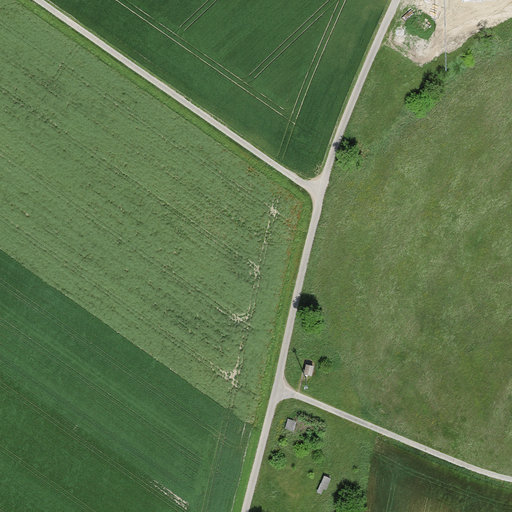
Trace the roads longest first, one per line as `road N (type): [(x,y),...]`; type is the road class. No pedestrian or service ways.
road 1 (unclassified): [(245,511),(321,195),(347,114),(400,0)]
road 2 (track): [(321,195),(39,0)]
road 3 (track): [(277,388),(511,479)]
